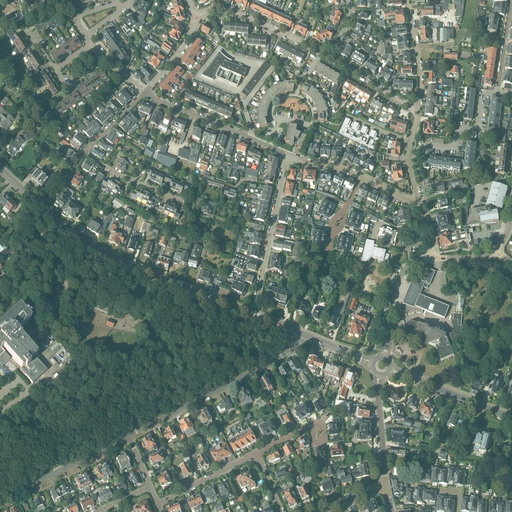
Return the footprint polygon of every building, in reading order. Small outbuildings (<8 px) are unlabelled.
[(22,0),(22,2),(24,5),(37,9),(44,6),(45,0),(22,0)] [(148,0),(148,3),(141,0),(140,2),(139,2),(138,6),(148,10),(152,0),(148,0)] [(256,12),(261,3),(254,0),(250,8),(252,9),(252,10),(256,12)] [(443,0),(438,0),(438,6),(442,6),(442,11),(448,11),(448,5),(444,5),(443,0)] [(462,17),(464,0),(462,0),(453,0),(453,5),(456,6),(455,18),(462,17)] [(265,5),(261,3),(256,12),(261,15),(265,5)] [(494,3),(493,8),(498,8),(501,9),(501,11),(505,11),(506,5),(494,3)] [(148,10),(138,6),(136,10),(137,10),(136,12),(143,15),(141,18),(138,20),(143,26),(146,24),(144,21),(148,10)] [(429,8),(429,12),(429,17),(440,17),(440,8),(429,8)] [(492,14),(497,15),(504,16),(505,11),(501,11),(501,9),(498,8),(493,8),(492,14)] [(271,19),(274,12),(273,12),(274,10),(272,9),(271,11),(269,10),(265,17),(271,19)] [(275,13),(274,12),(271,19),(276,22),(280,15),(277,14),(278,12),(276,11),(275,13)] [(335,12),(333,17),(340,20),(342,15),(340,14),(341,12),(338,11),(337,13),(335,12)] [(370,14),(367,13),(358,12),(357,19),(367,20),(367,16),(376,16),(376,14),(376,11),(370,11),(370,14)] [(385,20),(391,20),(404,18),(404,17),(403,11),(384,13),(385,20)] [(184,13),(176,15),(177,20),(178,19),(179,22),(185,20),(185,18),(185,17),(184,13)] [(9,25),(24,20),(22,14),(13,17),(13,15),(5,17),(7,21),(9,25)] [(282,16),(280,15),(276,22),(281,24),(284,17),(285,15),(283,14),(282,16)] [(143,26),(138,20),(136,21),(132,16),(130,17),(130,16),(126,19),(132,28),(135,26),(138,29),(143,26)] [(331,21),(329,26),(331,27),(331,26),(332,24),(336,26),(336,24),(338,24),(340,20),(333,17),(331,21)] [(132,28),(126,19),(122,21),(123,22),(121,23),(125,29),(123,31),(127,37),(132,33),(129,30),(132,28)] [(289,19),(286,26),(290,28),(291,26),(293,27),(295,24),(293,23),(293,21),(289,19)] [(425,26),(429,26),(429,20),(420,20),(420,28),(426,28),(425,26)] [(229,33),(230,25),(224,24),(223,29),(220,29),(220,35),(223,35),(223,32),(229,33)] [(301,33),(304,26),(299,24),(298,26),(296,25),(295,28),(297,29),(296,31),(301,33)] [(356,27),(365,31),(370,34),(371,26),(364,24),(363,25),(361,24),(360,25),(358,24),(357,24),(356,25),(356,26),(356,27)] [(173,32),(181,35),(183,32),(184,29),(181,28),(176,25),(175,26),(173,32)] [(212,33),(214,31),(204,25),(201,31),(208,35),(210,32),(212,33)] [(308,29),(304,26),(301,33),(305,35),(306,34),(308,35),(310,31),(308,30),(308,29)] [(364,33),(365,31),(356,27),(355,31),(369,37),(370,35),(364,33)] [(103,38),(104,40),(112,35),(109,30),(108,30),(107,29),(105,31),(106,32),(102,35),(103,37),(103,38)] [(323,32),(325,40),(329,38),(331,39),(334,33),(331,32),(327,30),(326,31),(323,32)] [(429,33),(432,33),(431,30),(428,30),(429,31),(422,31),(422,32),(421,33),(421,34),(422,35),(422,41),(429,41),(429,33)] [(453,30),(440,30),(440,43),(446,43),(446,41),(453,41),(453,30)] [(368,39),(369,37),(355,31),(353,34),(365,39),(365,38),(368,39)] [(181,35),(173,32),(170,38),(178,42),(179,39),(179,40),(181,35)] [(325,40),(323,32),(319,34),(318,33),(314,40),(320,43),(321,41),(325,40)] [(10,37),(14,44),(22,39),(23,38),(20,34),(19,35),(19,34),(16,36),(14,34),(10,37)] [(365,39),(353,34),(353,35),(352,35),(351,36),(352,37),(354,38),(354,39),(357,41),(356,42),(359,43),(365,45),(366,43),(364,41),(365,39)] [(78,36),(71,40),(76,48),(81,44),(83,42),(78,35),(78,36)] [(107,42),(108,44),(115,39),(112,35),(104,40),(106,43),(107,42)] [(22,40),(22,39),(14,44),(18,49),(25,44),(24,42),(25,42),(23,39),(22,40)] [(115,39),(108,44),(110,47),(109,48),(111,50),(119,44),(115,39)] [(260,39),(259,47),(266,47),(265,50),(269,51),(269,44),(266,44),(267,39),(260,39)] [(344,57),(354,41),(351,39),(350,42),(349,42),(347,46),(346,46),(341,55),(344,57)] [(66,44),(71,51),(76,48),(71,40),(66,44)] [(146,43),(154,48),(158,51),(160,48),(157,46),(148,40),(146,43)] [(168,40),(164,45),(171,51),(174,47),(175,45),(168,40)] [(194,45),(201,49),(204,44),(197,40),(194,45)] [(354,41),(344,57),(348,59),(353,50),(352,49),(354,45),(355,42),(354,41)] [(277,53),(280,55),(285,45),(280,43),(275,53),(277,54),(277,53)] [(26,45),(25,44),(18,49),(15,51),(18,55),(20,54),(21,54),(24,52),(28,49),(29,48),(27,45),(26,45)] [(62,57),(67,54),(62,47),(60,44),(58,45),(60,48),(57,50),(62,57)] [(71,51),(66,44),(62,47),(67,54),(71,51)] [(119,44),(111,50),(112,52),(113,51),(115,54),(122,49),(119,44)] [(169,54),(171,51),(164,45),(160,51),(167,56),(169,54)] [(194,45),(191,49),(197,53),(200,55),(201,53),(198,52),(200,50),(201,49),(194,45)] [(282,57),(284,58),(290,48),(285,45),(280,55),(283,56),(282,57)] [(376,53),(377,54),(380,55),(385,55),(384,49),(379,46),(376,53)] [(287,58),(290,60),(295,50),(290,48),(284,58),(286,59),(287,58)] [(122,49),(115,54),(117,56),(115,57),(117,59),(125,53),(122,49)] [(191,49),(188,54),(194,58),(196,56),(198,58),(200,55),(197,53),(191,49)] [(487,56),(488,56),(496,57),(497,50),(488,49),(487,56)] [(62,57),(57,50),(52,53),(52,52),(49,54),(53,61),(56,59),(57,61),(62,57)] [(292,62),(294,63),(300,53),(295,50),(290,60),(293,61),(292,62)] [(457,60),(457,54),(450,54),(450,51),(444,51),(444,54),(444,60),(457,60)] [(25,57),(28,62),(36,57),(33,52),(27,56),(25,54),(21,57),(20,57),(22,60),(25,57)] [(220,52),(219,52),(219,53),(201,76),(213,81),(215,76),(216,77),(215,78),(216,78),(220,69),(244,79),(247,71),(227,62),(228,60),(232,62),(231,61),(230,61),(228,60),(226,59),(226,58),(225,57),(223,56),(222,55),(220,53),(220,52)] [(352,62),(356,64),(360,56),(361,56),(361,55),(356,52),(355,53),(352,59),(353,60),(352,62)] [(117,59),(119,61),(120,61),(122,63),(125,60),(126,61),(129,59),(128,59),(129,58),(125,53),(117,59)] [(153,58),(160,64),(163,61),(165,59),(158,53),(153,58)] [(300,53),(294,63),(296,64),(297,67),(300,66),(300,65),(304,56),(300,53)] [(191,63),(194,64),(195,62),(192,61),(194,58),(188,54),(184,59),(191,63)] [(360,56),(356,64),(359,66),(360,64),(362,65),(365,59),(366,57),(361,55),(361,56),(360,56)] [(26,63),(29,68),(31,67),(39,62),(36,57),(28,62),(26,63)] [(160,64),(153,58),(151,57),(147,61),(156,69),(160,64)] [(373,63),(376,59),(373,57),(372,59),(371,58),(365,68),(371,72),(373,68),(371,67),(373,63)] [(192,66),(194,64),(191,63),(184,59),(181,63),(188,68),(190,65),(192,66)] [(384,68),(388,70),(389,70),(393,63),(392,63),(389,61),(386,67),(385,67),(384,68)] [(33,76),(34,75),(38,72),(36,70),(42,67),(39,62),(31,67),(29,68),(32,73),(33,76)] [(313,72),(318,74),(323,67),(323,66),(318,64),(319,63),(318,63),(313,72)] [(138,70),(133,75),(140,81),(144,77),(147,80),(150,77),(151,77),(152,76),(152,75),(152,74),(145,67),(140,72),(138,70)] [(318,75),(323,77),(327,70),(328,69),(323,67),(318,74),(318,75)] [(178,68),(174,72),(180,77),(184,73),(178,68)] [(383,79),(388,72),(389,70),(388,70),(384,68),(383,70),(383,69),(379,76),(383,79)] [(400,77),(406,77),(406,75),(411,75),(411,73),(412,73),(412,70),(411,70),(411,69),(402,69),(402,75),(400,75),(400,77)] [(39,82),(42,80),(50,75),(47,70),(41,74),(39,72),(38,72),(34,75),(39,82)] [(322,78),(327,80),(332,73),(333,72),(327,70),(323,77),(322,78)] [(388,72),(383,79),(388,82),(390,77),(393,79),(394,73),(389,70),(388,70),(389,70),(388,72)] [(97,74),(102,82),(111,76),(108,71),(104,74),(102,71),(97,74)] [(174,72),(170,76),(176,81),(178,83),(180,82),(177,80),(179,78),(180,77),(174,72)] [(327,81),(332,82),(337,75),(337,74),(332,73),(327,80),(327,81)] [(97,74),(93,78),(98,85),(102,82),(97,74)] [(50,75),(42,80),(46,84),(53,79),(50,75)] [(342,77),(337,75),(332,82),(332,83),(335,84),(330,93),(333,95),(339,86),(337,85),(342,77)] [(167,80),(172,85),(174,83),(176,85),(178,83),(176,81),(170,76),(167,80)] [(93,88),(98,85),(93,78),(88,81),(93,88)] [(53,79),(46,84),(49,89),(56,84),(53,79)] [(288,92),(287,82),(286,79),(284,80),(284,82),(283,82),(284,82),(283,84),(280,84),(283,93),(288,92)] [(167,80),(163,84),(171,91),(172,90),(170,88),(172,85),(167,80)] [(394,80),(393,85),(398,86),(397,88),(401,90),(406,91),(407,87),(405,87),(406,82),(404,81),(400,81),(400,80),(394,80)] [(88,81),(83,84),(90,94),(95,90),(93,88),(88,81)] [(283,93),(280,84),(279,81),(277,82),(277,84),(277,85),(277,86),(274,87),(279,95),(284,93),(283,93)] [(347,93),(352,84),(348,81),(342,90),(347,93)] [(306,95),(311,87),(308,86),(308,85),(308,82),(306,82),(305,84),(301,93),(306,95)] [(19,86),(24,91),(27,89),(23,83),(19,86)] [(56,84),(49,89),(54,96),(59,92),(58,90),(59,89),(56,84)] [(79,87),(78,87),(79,88),(77,90),(79,94),(80,94),(83,98),(90,94),(83,84),(82,85),(81,84),(78,86),(79,87)] [(169,93),(171,91),(163,84),(159,89),(165,94),(167,91),(169,93)] [(279,95),(274,87),(273,84),(270,86),(271,88),(272,89),(269,91),(275,98),(279,95)] [(353,93),(357,87),(352,84),(347,93),(349,94),(350,92),(353,93)] [(312,85),(311,87),(306,95),(310,98),(316,91),(313,89),(314,88),(314,86),(312,85)] [(357,87),(353,93),(352,96),(356,98),(362,89),(360,88),(361,87),(358,85),(357,87)] [(184,100),(190,102),(193,95),(188,92),(189,90),(186,88),(183,94),(186,95),(184,100)] [(118,93),(128,103),(130,100),(129,99),(131,97),(134,95),(129,90),(127,93),(123,89),(118,93)] [(275,98),(269,91),(267,89),(265,90),(266,92),(266,93),(267,94),(264,96),(272,101),(275,98)] [(313,102),(321,96),(318,94),(319,93),(320,91),(318,89),(316,91),(310,98),(313,102)] [(362,98),(366,92),(362,89),(356,98),(361,101),(362,98)] [(71,95),(71,96),(76,103),(78,106),(85,101),(83,98),(80,94),(79,94),(77,95),(76,92),(74,93),(73,92),(70,94),(71,95)] [(372,96),(366,92),(362,98),(368,102),(372,96)] [(125,106),(128,103),(118,93),(116,96),(117,97),(115,99),(122,106),(124,104),(125,106)] [(263,99),(261,102),(269,105),(272,102),(272,101),(264,96),(262,94),(260,96),(262,98),(263,99)] [(316,106),(324,102),(322,99),(323,98),(323,99),(323,98),(325,96),(323,94),(321,96),(313,102),(316,106)] [(196,105),(199,97),(193,95),(190,102),(196,105)] [(76,103),(71,96),(66,99),(71,106),(76,103)] [(375,109),(380,101),(378,100),(379,98),(377,96),(371,106),(370,108),(367,107),(363,113),(366,115),(369,110),(373,112),(375,109)] [(492,98),(491,104),(501,105),(502,100),(495,99),(495,97),(491,96),(491,98),(492,98)] [(202,107),(205,100),(199,97),(196,105),(202,107)] [(1,103),(4,106),(9,101),(6,98),(1,103)] [(71,106),(66,99),(61,102),(66,109),(71,106)] [(207,110),(211,102),(205,100),(202,107),(207,110)] [(269,105),(261,102),(258,100),(257,103),(259,104),(260,105),(258,108),(268,110),(270,106),(269,105)] [(382,102),(380,101),(375,109),(380,111),(386,102),(383,100),(382,102)] [(62,113),(66,109),(61,102),(60,101),(56,104),(57,105),(56,105),(57,107),(55,108),(56,109),(53,111),(56,116),(62,113)] [(112,102),(111,101),(109,103),(110,104),(107,107),(114,114),(115,114),(116,114),(118,112),(118,111),(119,109),(112,102)] [(317,110),(326,108),(325,105),(326,105),(326,104),(328,103),(327,101),(324,102),(316,106),(315,106),(317,110)] [(213,112),(216,104),(211,102),(207,110),(213,112)] [(139,115),(140,116),(142,116),(142,117),(143,117),(148,105),(143,103),(143,104),(142,103),(140,107),(141,108),(138,115),(139,115)] [(219,114),(222,107),(216,104),(213,112),(219,114)] [(143,117),(142,120),(141,122),(143,123),(146,115),(148,116),(152,107),(148,105),(143,117)] [(383,121),(384,119),(391,108),(387,105),(382,113),(384,114),(382,118),(381,117),(380,119),(383,121)] [(225,117),(228,109),(222,107),(219,114),(225,117)] [(425,113),(425,114),(425,115),(432,116),(435,116),(436,116),(438,114),(438,111),(437,109),(436,108),(433,108),(426,107),(426,108),(425,108),(425,110),(426,111),(425,112),(425,113)] [(103,108),(101,110),(109,119),(113,116),(107,109),(105,110),(103,108)] [(396,110),(391,108),(384,119),(386,120),(388,117),(390,118),(390,117),(391,117),(396,110)] [(228,109),(225,117),(230,119),(234,112),(228,109)] [(100,116),(106,122),(109,119),(101,110),(99,112),(101,114),(100,116)] [(152,120),(151,122),(154,124),(156,119),(157,119),(160,112),(157,111),(156,112),(155,112),(152,120)] [(156,119),(154,124),(157,126),(162,115),(162,113),(160,112),(157,119),(156,119)] [(106,123),(106,122),(100,116),(98,117),(95,114),(93,116),(94,117),(103,126),(104,125),(105,126),(107,124),(106,123)] [(126,119),(136,129),(137,128),(138,128),(139,128),(135,124),(137,122),(135,120),(130,115),(129,116),(128,117),(128,118),(126,119)] [(5,119),(5,118),(3,120),(4,121),(0,124),(0,126),(5,132),(13,122),(16,125),(21,120),(18,117),(14,121),(8,116),(5,119)] [(168,125),(171,120),(166,117),(164,122),(161,121),(160,124),(161,124),(158,130),(166,133),(169,126),(168,125)] [(85,121),(96,132),(100,129),(93,122),(91,120),(91,121),(89,119),(87,122),(86,120),(85,121)] [(134,131),(136,129),(126,119),(123,123),(130,130),(132,132),(134,131)] [(346,119),(338,134),(341,136),(345,138),(347,138),(349,135),(344,133),(346,129),(350,131),(352,128),(349,127),(351,123),(351,122),(351,123),(349,122),(350,121),(346,119)] [(404,134),(407,123),(403,122),(393,119),(390,128),(401,132),(401,133),(404,134)] [(177,130),(180,122),(175,120),(172,127),(177,130)] [(267,120),(258,121),(255,122),(255,124),(258,124),(257,125),(258,125),(258,124),(259,124),(259,128),(269,125),(269,124),(268,125),(267,120)] [(88,127),(87,128),(86,129),(93,135),(96,132),(85,121),(83,122),(88,127)] [(67,122),(61,128),(64,131),(70,125),(67,122)] [(80,132),(83,135),(84,134),(85,135),(85,134),(89,139),(91,138),(93,136),(93,135),(86,129),(87,128),(80,122),(79,123),(79,124),(75,127),(77,128),(80,132)] [(186,124),(180,122),(177,130),(183,132),(186,124)] [(130,134),(132,132),(130,130),(123,123),(119,127),(126,134),(128,132),(130,134)] [(349,135),(347,138),(348,139),(351,140),(355,142),(356,142),(357,139),(353,137),(354,133),(359,135),(360,133),(358,131),(360,127),(359,126),(359,127),(358,126),(358,125),(359,125),(355,123),(354,123),(352,128),(350,131),(349,135)] [(301,150),(307,137),(301,134),(296,133),(297,127),(289,125),(289,126),(288,129),(287,132),(285,139),(286,140),(285,143),(294,145),(294,143),(297,144),(296,145),(299,146),(298,148),(301,150)] [(359,144),(361,145),(364,146),(366,143),(361,141),(363,137),(368,139),(369,137),(366,135),(368,131),(367,130),(367,129),(363,127),(360,133),(359,135),(357,139),(356,142),(359,144)] [(124,137),(124,136),(120,133),(121,132),(115,129),(113,132),(122,137),(123,136),(124,137)] [(200,140),(201,135),(200,134),(201,131),(195,129),(192,137),(195,138),(194,141),(199,142),(199,140),(200,140)] [(31,130),(24,137),(27,142),(35,135),(31,130)] [(364,146),(364,147),(368,148),(370,149),(373,151),(375,147),(370,145),(372,141),(374,142),(374,141),(377,142),(379,138),(378,139),(375,138),(377,135),(376,135),(375,134),(376,133),(376,134),(376,133),(372,131),(371,131),(369,137),(368,139),(366,143),(364,146)] [(79,135),(74,140),(82,147),(82,146),(84,148),(86,145),(85,144),(87,142),(82,138),(84,136),(83,135),(80,132),(78,134),(79,135)] [(113,144),(118,137),(111,132),(108,137),(107,137),(106,139),(106,140),(113,144)] [(217,135),(213,134),(209,146),(213,147),(217,135)] [(21,145),(24,142),(18,137),(13,143),(14,144),(7,153),(12,157),(21,145)] [(228,139),(223,137),(220,146),(219,150),(224,151),(228,139)] [(146,147),(149,140),(143,138),(140,144),(146,147)] [(83,148),(82,147),(74,140),(70,145),(77,152),(79,150),(81,151),(83,148)] [(230,158),(231,154),(232,155),(233,152),(232,152),(235,142),(233,141),(234,141),(231,140),(231,141),(229,140),(225,156),(230,158)] [(110,149),(111,148),(107,145),(107,144),(105,143),(105,144),(102,142),(101,144),(100,144),(99,145),(99,146),(105,151),(105,150),(107,151),(109,149),(109,148),(110,149)] [(180,150),(178,158),(196,164),(198,157),(199,154),(200,147),(192,144),(189,153),(180,150)] [(476,145),(467,144),(464,170),(473,171),(476,145)] [(59,150),(59,151),(65,155),(65,154),(73,160),(76,156),(68,150),(65,148),(64,150),(58,146),(56,148),(59,150)] [(147,150),(145,153),(151,157),(154,152),(147,147),(146,149),(147,150)] [(347,161),(353,150),(353,149),(351,148),(349,152),(347,151),(343,159),(347,161)] [(92,153),(92,154),(93,154),(92,154),(102,160),(105,155),(106,155),(107,155),(109,156),(110,155),(106,152),(106,153),(104,152),(103,152),(102,153),(96,149),(94,151),(93,151),(92,153)] [(355,155),(353,154),(355,150),(353,149),(353,150),(347,161),(351,163),(355,155)] [(70,165),(73,160),(65,154),(65,155),(59,151),(56,156),(62,160),(62,159),(70,165)] [(247,158),(253,161),(256,152),(253,151),(253,152),(250,151),(247,158)] [(259,154),(256,152),(253,161),(259,163),(262,155),(259,154)] [(177,159),(159,153),(156,161),(168,165),(167,168),(174,170),(177,159)] [(357,167),(364,154),(363,155),(361,154),(359,158),(357,156),(353,164),(357,167)] [(366,155),(364,154),(357,167),(361,168),(365,160),(366,158),(366,157),(366,156),(365,156),(366,155)] [(269,162),(268,165),(277,166),(278,163),(277,163),(278,160),(275,160),(276,156),(272,156),(272,159),(268,158),(267,162),(269,162)] [(198,157),(196,164),(201,165),(199,168),(199,170),(204,172),(204,170),(206,171),(207,168),(207,167),(209,161),(203,159),(201,158),(198,157)] [(363,170),(367,172),(373,160),(370,158),(368,162),(367,162),(363,170)] [(122,173),(128,164),(121,159),(115,168),(122,173)] [(430,160),(425,160),(424,169),(429,169),(429,168),(460,172),(461,163),(430,159),(430,160)] [(99,166),(95,163),(94,165),(88,161),(87,161),(86,160),(84,164),(85,164),(84,166),(83,165),(81,169),(89,174),(89,173),(93,175),(96,171),(92,168),(94,166),(97,168),(99,166)] [(390,172),(391,176),(402,174),(401,169),(400,169),(400,167),(388,170),(389,172),(390,172)] [(155,183),(159,175),(154,172),(155,170),(150,168),(147,174),(151,175),(149,181),(155,183)] [(234,168),(233,172),(231,178),(237,180),(239,174),(243,176),(243,170),(237,169),(234,168)] [(32,183),(35,186),(44,176),(39,171),(32,179),(34,181),(32,183)] [(402,174),(391,176),(392,179),(390,180),(391,182),(402,180),(402,178),(403,178),(402,174)] [(80,183),(83,179),(78,175),(71,184),(72,184),(72,186),(73,186),(75,186),(77,188),(79,189),(80,188),(81,187),(82,186),(82,185),(82,184),(80,183)] [(98,175),(94,181),(101,185),(104,179),(98,175)] [(164,177),(159,175),(155,183),(161,186),(163,181),(167,182),(170,177),(165,175),(164,177)] [(336,177),(334,177),(333,179),(334,180),(333,182),(331,186),(333,187),(332,190),(334,191),(341,177),(337,175),(336,177)] [(44,176),(35,186),(39,189),(40,187),(42,189),(42,188),(44,191),(47,187),(45,185),(47,183),(51,187),(53,184),(44,176)] [(170,177),(167,182),(166,185),(170,187),(169,189),(175,192),(179,183),(174,181),(174,179),(170,177)] [(345,178),(341,177),(334,191),(336,192),(339,186),(341,186),(345,178)] [(111,192),(112,190),(117,182),(112,179),(109,183),(105,181),(102,186),(101,186),(101,187),(101,188),(102,189),(103,190),(104,190),(105,190),(106,189),(111,192)] [(225,184),(211,180),(210,185),(224,188),(225,184)] [(345,194),(351,182),(347,180),(343,188),(345,189),(344,191),(343,190),(342,194),(344,195),(345,194)] [(463,184),(462,180),(457,180),(457,181),(451,182),(451,186),(460,185),(461,192),(468,191),(467,183),(463,184)] [(123,186),(117,182),(112,190),(117,193),(116,195),(120,198),(125,190),(124,191),(121,188),(123,186)] [(355,183),(351,182),(345,194),(347,195),(349,191),(351,191),(355,183)] [(179,183),(175,192),(181,195),(183,189),(186,191),(187,191),(190,186),(185,183),(184,185),(179,183)] [(287,183),(285,189),(296,191),(297,186),(294,185),(294,184),(287,183)] [(432,194),(444,192),(444,189),(447,188),(446,183),(439,184),(438,184),(436,184),(431,185),(431,186),(430,187),(430,189),(431,190),(432,190),(432,194)] [(468,226),(479,225),(479,226),(484,225),(484,224),(498,222),(497,213),(496,213),(495,208),(501,210),(507,189),(492,185),(486,208),(486,209),(485,210),(485,208),(469,211),(470,217),(468,218),(467,211),(468,211),(468,207),(462,208),(462,215),(461,222),(462,228),(468,226)] [(359,200),(365,189),(361,186),(357,194),(359,196),(358,199),(358,200),(359,200)] [(227,198),(227,197),(235,200),(238,193),(229,190),(226,189),(224,197),(227,198)] [(296,191),(285,189),(284,195),(292,197),(294,197),(296,191)] [(365,189),(359,200),(358,203),(356,208),(359,209),(361,205),(360,204),(361,202),(362,201),(361,201),(363,197),(365,198),(369,190),(365,189)] [(137,199),(142,201),(146,192),(140,190),(138,193),(137,193),(137,192),(134,191),(131,199),(136,201),(137,199)] [(66,202),(69,197),(66,195),(68,193),(65,191),(62,195),(56,203),(55,205),(58,207),(59,205),(63,207),(67,202),(66,202)] [(151,195),(146,192),(142,201),(147,203),(146,205),(151,207),(151,206),(154,208),(157,201),(150,198),(151,195)] [(366,205),(369,206),(375,194),(371,192),(367,199),(368,200),(366,204),(367,204),(366,205)] [(375,194),(369,206),(371,208),(373,204),(373,203),(375,203),(379,195),(375,194)] [(0,203),(4,207),(10,201),(4,195),(1,197),(0,198),(1,200),(0,201),(0,203)] [(377,211),(379,212),(385,199),(381,197),(377,205),(379,206),(377,211)] [(294,204),(292,203),(293,201),(287,200),(283,199),(282,205),(293,208),(294,204)] [(385,199),(379,212),(381,213),(383,209),(383,208),(384,208),(385,208),(387,206),(389,204),(388,203),(389,200),(385,199)] [(448,211),(450,210),(455,209),(454,206),(450,207),(448,199),(445,199),(438,201),(439,207),(440,207),(440,210),(447,208),(448,211)] [(260,205),(260,207),(268,209),(269,204),(261,202),(253,200),(252,203),(257,204),(260,205)] [(10,201),(4,207),(9,212),(11,210),(12,211),(14,208),(15,206),(10,201)] [(73,220),(79,211),(71,206),(72,204),(69,201),(68,203),(69,204),(63,212),(63,213),(62,214),(62,215),(65,217),(66,217),(67,215),(73,220)] [(324,201),(321,207),(331,212),(332,210),(334,210),(335,207),(334,206),(334,205),(328,202),(324,201)] [(169,213),(173,204),(167,202),(165,207),(161,205),(160,208),(158,211),(163,213),(164,211),(169,213)] [(210,215),(212,209),(213,209),(215,204),(207,202),(206,208),(205,208),(204,214),(206,214),(206,217),(211,219),(212,215),(210,215)] [(173,204),(169,213),(174,215),(173,218),(178,220),(181,214),(177,212),(179,207),(173,204)] [(126,210),(133,215),(135,211),(129,206),(126,210)] [(318,213),(318,214),(322,215),(328,218),(331,212),(321,207),(318,213)] [(393,218),(394,219),(398,218),(410,215),(409,210),(398,212),(399,215),(398,215),(393,216),(393,218)] [(436,219),(437,224),(451,220),(449,214),(450,213),(450,210),(448,211),(443,212),(444,215),(437,216),(437,218),(436,219)] [(12,225),(16,223),(13,216),(13,215),(11,213),(7,217),(9,219),(12,225)] [(351,213),(349,217),(351,218),(350,220),(361,223),(363,217),(363,216),(359,215),(352,213),(352,214),(351,213)] [(410,223),(409,221),(411,221),(410,215),(398,218),(394,219),(395,221),(393,221),(394,226),(410,223)] [(128,217),(124,227),(131,229),(135,219),(128,217)] [(244,220),(243,225),(247,227),(263,231),(265,225),(244,220)] [(350,220),(348,227),(355,229),(358,230),(361,223),(350,220)] [(453,227),(452,227),(451,220),(437,224),(438,228),(439,228),(440,230),(447,228),(448,231),(454,230),(453,227)] [(88,230),(87,231),(87,232),(89,233),(90,233),(91,231),(96,235),(96,234),(97,234),(99,236),(105,226),(106,227),(107,224),(104,222),(103,222),(102,224),(98,222),(97,222),(96,222),(96,223),(92,221),(87,229),(88,230)] [(109,242),(110,242),(110,243),(112,244),(112,243),(115,244),(119,235),(120,233),(116,231),(115,234),(114,233),(117,227),(113,225),(110,232),(112,233),(109,242)] [(395,245),(398,233),(391,231),(391,230),(387,228),(387,229),(380,228),(377,240),(395,245)] [(315,231),(314,238),(325,239),(326,232),(319,231),(315,231)] [(244,237),(250,238),(262,241),(263,236),(245,232),(244,237)] [(465,242),(471,241),(469,235),(466,235),(466,233),(460,234),(460,232),(456,233),(456,232),(444,235),(444,237),(441,237),(443,246),(446,246),(446,245),(450,244),(465,241),(465,242)] [(128,250),(135,252),(140,235),(134,233),(128,250)] [(122,236),(119,235),(115,244),(115,245),(117,246),(118,245),(118,246),(119,245),(120,244),(120,242),(122,243),(125,237),(125,235),(123,234),(122,236)] [(340,236),(338,243),(349,246),(351,239),(347,238),(340,236)] [(314,245),(313,245),(317,245),(324,246),(325,245),(326,246),(326,242),(325,242),(325,239),(314,238),(314,245)] [(371,257),(377,259),(379,259),(378,262),(386,264),(387,258),(389,258),(389,255),(385,254),(386,251),(377,249),(378,246),(373,245),(374,242),(366,240),(361,261),(369,262),(371,257)] [(292,246),(274,242),(273,249),(281,251),(282,250),(291,252),(292,246)] [(150,257),(153,245),(146,243),(143,255),(150,257)] [(303,245),(295,243),(292,258),(301,259),(303,245)] [(336,245),(336,249),(337,249),(337,250),(344,252),(348,253),(348,252),(349,246),(338,243),(338,246),(336,245)] [(198,260),(202,247),(193,245),(189,258),(190,258),(188,266),(190,267),(191,267),(196,268),(198,260)] [(6,249),(1,254),(4,257),(9,252),(6,249)] [(185,265),(188,255),(185,254),(185,252),(179,250),(177,254),(176,254),(173,260),(174,260),(173,262),(174,264),(177,265),(178,264),(179,262),(180,263),(181,264),(184,265),(185,265)] [(259,254),(247,251),(246,258),(251,260),(251,257),(258,259),(259,254)] [(249,266),(251,262),(251,260),(246,258),(235,254),(231,266),(243,271),(245,265),(249,266)] [(167,270),(170,260),(160,257),(157,267),(167,270)] [(271,263),(280,265),(281,262),(283,263),(283,260),(272,257),(272,260),(271,259),(271,260),(270,260),(270,262),(271,263)] [(257,264),(251,262),(249,266),(248,270),(255,272),(257,264)] [(280,265),(271,263),(270,264),(269,266),(270,266),(270,267),(270,270),(280,272),(281,269),(280,269),(280,265)] [(412,278),(411,283),(406,295),(402,304),(406,306),(406,308),(410,309),(407,315),(409,315),(414,313),(415,312),(420,314),(422,313),(423,310),(444,319),(449,307),(420,295),(423,287),(427,289),(428,285),(429,285),(435,272),(425,268),(423,273),(420,272),(418,278),(418,279),(418,280),(412,278)] [(204,282),(207,273),(206,273),(207,270),(204,270),(204,272),(201,271),(198,280),(204,282)] [(369,289),(367,293),(376,295),(375,296),(380,298),(384,280),(385,280),(387,275),(373,272),(372,277),(369,289)] [(211,274),(207,273),(204,282),(209,284),(210,282),(211,283),(213,276),(216,277),(215,280),(217,281),(219,276),(212,273),(211,274)] [(226,279),(219,276),(217,281),(216,284),(225,287),(232,290),(232,291),(232,292),(234,293),(235,292),(236,292),(238,293),(242,295),(242,294),(245,295),(247,290),(244,289),(245,288),(240,286),(241,285),(238,284),(238,285),(234,283),(233,286),(225,283),(226,279)] [(279,291),(275,289),(274,289),(275,285),(271,284),(269,288),(266,297),(265,299),(270,301),(271,299),(276,301),(279,291)] [(279,291),(276,301),(280,302),(279,304),(284,306),(285,304),(288,294),(289,292),(286,290),(285,293),(283,293),(284,292),(279,291)] [(346,311),(353,292),(349,290),(342,309),(343,309),(341,315),(344,316),(346,311)] [(114,307),(93,298),(91,302),(113,310),(114,307)] [(358,302),(353,300),(349,310),(354,312),(358,302)] [(307,306),(308,304),(301,301),(297,311),(300,312),(299,313),(302,314),(303,313),(305,314),(308,306),(307,306)] [(0,368),(12,358),(22,368),(20,370),(32,384),(47,371),(37,360),(33,363),(31,361),(37,354),(16,332),(31,318),(20,306),(0,324),(0,368)] [(322,313),(323,310),(316,308),(312,317),(314,318),(314,319),(319,320),(320,317),(321,317),(323,313),(322,313)] [(339,319),(339,316),(332,314),(331,316),(328,323),(330,324),(330,325),(333,326),(333,325),(336,326),(339,319)] [(461,327),(462,314),(453,314),(453,320),(452,320),(452,325),(453,325),(453,333),(446,336),(445,335),(412,322),(403,326),(408,337),(414,335),(422,338),(425,346),(429,344),(435,346),(441,361),(454,355),(451,347),(459,343),(461,327)] [(362,338),(369,320),(356,315),(349,334),(350,335),(351,336),(352,336),(353,335),(359,337),(362,338)] [(322,369),(324,365),(320,363),(320,361),(319,361),(320,360),(317,359),(312,357),(309,357),(308,361),(310,362),(309,367),(312,368),(311,372),(315,373),(315,372),(317,372),(317,370),(319,370),(320,369),(322,369)] [(298,372),(302,370),(296,360),(288,364),(294,373),(297,371),(298,372)] [(325,381),(326,380),(330,381),(331,377),(334,368),(335,366),(331,364),(330,367),(328,366),(323,380),(325,381)] [(293,379),(287,370),(287,371),(284,367),(279,371),(284,380),(287,378),(288,377),(290,381),(293,379)] [(334,368),(331,377),(332,378),(331,383),(333,384),(335,379),(339,380),(342,371),(343,368),(339,367),(338,369),(334,368)] [(342,387),(340,387),(339,390),(336,400),(338,400),(339,397),(344,398),(347,388),(350,389),(351,389),(352,386),(353,385),(354,384),(354,382),(354,380),(357,381),(358,376),(355,376),(356,375),(350,373),(350,372),(348,371),(347,372),(346,372),(342,387)] [(494,381),(495,381),(494,384),(492,390),(494,391),(494,392),(495,393),(494,394),(497,395),(497,394),(498,394),(499,392),(500,392),(503,385),(502,385),(504,379),(500,378),(501,375),(494,372),(491,380),(494,381)] [(308,375),(304,377),(308,382),(306,383),(308,388),(314,385),(308,375)] [(266,377),(265,378),(264,378),(263,378),(262,379),(262,380),(262,381),(260,382),(265,391),(267,394),(270,393),(270,394),(274,392),(272,387),(268,382),(271,380),(269,376),(266,378),(266,377)] [(476,395),(480,384),(475,382),(471,393),(472,394),(475,395),(476,395)] [(292,388),(288,391),(293,398),(297,395),(292,388)] [(400,400),(402,393),(399,392),(400,392),(394,390),(392,389),(391,390),(391,391),(391,393),(392,393),(391,397),(391,398),(398,401),(398,399),(400,400)] [(251,395),(249,391),(247,392),(246,392),(245,390),(244,390),(241,391),(241,392),(238,394),(239,396),(238,397),(241,401),(243,405),(244,404),(245,407),(252,403),(249,397),(249,396),(251,395)] [(417,415),(418,410),(415,409),(416,406),(415,406),(418,400),(415,399),(415,398),(411,397),(410,397),(408,405),(411,407),(411,408),(415,410),(414,414),(417,415)] [(215,406),(219,414),(225,410),(224,408),(225,408),(228,412),(232,410),(233,410),(235,409),(233,405),(231,407),(227,399),(215,406)] [(318,400),(312,403),(319,414),(320,415),(322,413),(322,412),(324,411),(322,408),(324,407),(321,401),(319,402),(318,400)] [(349,416),(351,403),(336,401),(334,413),(349,416)] [(299,407),(305,418),(307,417),(307,418),(310,416),(309,415),(310,415),(308,412),(310,411),(309,410),(311,409),(308,403),(299,407)] [(421,419),(422,420),(422,421),(425,422),(425,420),(429,421),(433,412),(434,413),(436,412),(438,409),(437,407),(433,405),(431,406),(428,405),(427,406),(423,404),(419,414),(421,415),(419,419),(421,420),(421,419)] [(305,418),(299,407),(290,412),(294,419),(296,417),(297,419),(298,418),(300,421),(300,420),(301,421),(303,420),(303,419),(305,418)] [(369,419),(370,410),(359,408),(357,408),(355,416),(358,416),(357,418),(362,419),(362,417),(369,419)] [(209,424),(212,423),(211,421),(212,421),(209,416),(211,414),(209,411),(207,412),(207,411),(203,413),(203,412),(201,412),(199,413),(199,414),(200,416),(198,417),(202,425),(199,426),(202,432),(205,430),(203,425),(204,424),(208,422),(209,424)] [(287,412),(279,416),(283,424),(285,422),(288,428),(294,424),(292,421),(289,415),(287,412)] [(459,418),(460,416),(456,414),(455,417),(452,415),(451,415),(450,418),(451,419),(450,422),(449,422),(447,426),(451,427),(452,426),(455,427),(459,418)] [(329,424),(330,431),(329,431),(330,436),(338,435),(337,428),(340,428),(339,418),(333,419),(333,424),(329,424)] [(182,427),(180,428),(183,434),(185,433),(187,437),(191,435),(189,431),(193,429),(191,425),(193,423),(191,419),(188,421),(187,420),(185,421),(184,421),(183,422),(183,423),(180,424),(182,427)] [(265,425),(270,435),(272,434),(273,435),(275,434),(275,433),(275,432),(274,429),(275,429),(275,428),(277,426),(274,420),(265,424),(265,425)] [(411,425),(412,422),(405,420),(403,427),(413,429),(414,426),(411,425)] [(465,429),(467,423),(459,421),(457,427),(465,429)] [(268,436),(270,435),(265,425),(265,424),(264,422),(259,425),(260,427),(256,429),(259,435),(262,434),(262,435),(263,435),(265,438),(266,437),(266,438),(269,437),(268,436)] [(392,435),(391,436),(393,436),(405,438),(407,428),(400,426),(399,431),(392,430),(392,431),(391,431),(391,435),(392,435)] [(234,453),(256,442),(249,428),(227,439),(234,453)] [(373,428),(371,428),(359,429),(357,429),(357,434),(357,440),(360,440),(365,441),(365,439),(367,440),(371,440),(371,435),(373,435),(373,428)] [(171,439),(176,437),(172,429),(169,430),(169,429),(167,430),(167,431),(167,432),(163,434),(167,442),(171,440),(171,439)] [(486,452),(490,436),(483,434),(483,436),(475,435),(473,445),(472,449),(474,450),(474,451),(477,452),(478,450),(486,452)] [(299,450),(300,450),(309,446),(309,440),(305,442),(303,439),(302,437),(299,439),(300,441),(301,443),(298,444),(300,447),(298,448),(299,450)] [(144,443),(142,444),(144,448),(146,447),(148,451),(153,449),(155,452),(157,451),(156,447),(152,439),(148,441),(147,440),(143,442),(144,443)] [(331,450),(331,453),(330,453),(330,457),(332,457),(344,456),(343,449),(340,449),(340,447),(341,447),(340,443),(333,444),(334,447),(335,447),(335,450),(331,450)] [(224,459),(231,456),(225,444),(220,447),(219,445),(215,447),(215,448),(210,451),(212,454),(211,454),(216,464),(222,461),(222,462),(225,461),(224,459)] [(285,454),(284,455),(287,461),(289,460),(288,457),(294,454),(290,446),(289,447),(288,445),(285,446),(286,448),(283,450),(285,454)] [(164,449),(157,452),(159,454),(157,455),(155,456),(149,458),(151,462),(150,463),(151,464),(152,465),(152,466),(153,465),(154,468),(158,466),(157,463),(164,461),(162,457),(167,455),(164,449)] [(317,450),(318,459),(315,459),(316,465),(321,464),(321,461),(325,461),(324,450),(321,450),(321,449),(317,450)] [(388,455),(388,457),(392,457),(392,455),(398,456),(397,458),(406,459),(407,456),(407,452),(405,452),(403,452),(403,451),(401,451),(401,452),(398,451),(398,450),(389,449),(388,455)] [(446,460),(447,452),(445,452),(445,451),(442,451),(440,451),(438,458),(442,458),(441,460),(446,460)] [(208,464),(209,463),(207,460),(206,460),(205,458),(207,457),(204,452),(201,453),(203,456),(197,459),(200,465),(198,466),(200,470),(202,469),(209,466),(208,464)] [(116,465),(128,461),(127,458),(127,459),(125,455),(124,453),(120,454),(121,456),(116,459),(117,462),(115,463),(116,465)] [(279,458),(281,457),(280,455),(278,456),(277,453),(269,457),(267,458),(268,461),(270,461),(271,461),(272,463),(280,460),(279,458)] [(192,465),(192,464),(188,457),(183,460),(186,465),(180,468),(183,474),(181,475),(183,479),(185,478),(186,477),(187,478),(188,477),(189,476),(192,474),(191,473),(193,472),(191,468),(190,469),(188,466),(190,465),(190,466),(192,465)] [(128,461),(116,465),(118,468),(119,471),(126,468),(127,470),(130,469),(130,467),(128,463),(129,463),(128,461)] [(100,467),(107,480),(109,479),(107,476),(111,474),(108,468),(110,467),(108,464),(106,465),(106,464),(102,466),(100,467)] [(357,473),(357,474),(360,473),(361,478),(364,477),(365,481),(369,480),(369,477),(367,466),(365,467),(364,464),(362,464),(362,467),(356,468),(354,469),(355,473),(357,473)] [(94,471),(92,472),(94,475),(96,474),(99,480),(103,478),(103,479),(102,480),(104,483),(107,481),(107,480),(100,467),(98,468),(94,470),(94,471)] [(335,475),(333,468),(327,470),(330,477),(335,475)] [(456,472),(457,469),(448,468),(448,471),(447,482),(455,483),(456,472)] [(278,479),(287,475),(284,469),(275,473),(278,479)] [(419,480),(431,481),(432,472),(420,470),(419,480)] [(431,483),(439,484),(440,470),(432,470),(432,472),(431,481),(431,483)] [(448,471),(440,470),(439,484),(447,485),(447,482),(448,471)] [(301,473),(303,479),(309,477),(306,471),(301,473)] [(129,481),(131,484),(131,485),(133,484),(135,487),(140,484),(134,472),(129,474),(132,479),(131,480),(129,481)] [(341,479),(342,484),(342,485),(343,488),(347,487),(346,484),(351,483),(350,476),(348,477),(347,475),(344,476),(343,472),(337,473),(337,480),(341,479)] [(464,474),(464,473),(456,472),(455,483),(455,486),(463,486),(464,477),(465,477),(466,476),(466,475),(465,474),(464,474)] [(160,483),(161,484),(162,487),(163,488),(164,490),(168,489),(167,487),(172,486),(167,476),(166,473),(164,474),(164,475),(159,477),(160,479),(158,480),(159,483),(160,483)] [(82,476),(80,477),(89,494),(91,493),(88,489),(89,488),(88,486),(91,485),(91,484),(88,478),(90,477),(89,474),(87,475),(86,474),(82,476)] [(255,487),(254,484),(251,478),(252,478),(251,476),(250,476),(249,474),(237,479),(240,484),(241,489),(244,487),(249,485),(251,489),(255,487)] [(79,490),(83,488),(86,495),(87,494),(89,494),(80,477),(78,478),(74,480),(74,481),(72,482),(74,485),(76,484),(79,490)] [(391,480),(392,485),(393,485),(394,495),(395,495),(395,496),(396,497),(397,497),(398,497),(398,496),(399,495),(399,494),(402,494),(402,489),(402,483),(401,483),(400,478),(400,479),(399,478),(399,477),(398,477),(397,477),(396,478),(396,479),(391,480)] [(333,489),(332,486),(334,485),(333,481),(330,482),(330,480),(320,483),(324,493),(325,495),(329,494),(328,491),(330,491),(330,490),(333,489)] [(226,483),(224,484),(222,485),(221,485),(220,485),(220,486),(217,487),(220,494),(221,496),(226,494),(228,499),(234,497),(232,491),(230,492),(226,483)] [(69,489),(67,484),(61,487),(62,488),(58,490),(62,497),(72,492),(70,488),(69,489)] [(126,490),(123,484),(116,487),(119,493),(126,490)] [(104,486),(100,488),(106,501),(114,497),(112,493),(110,494),(108,491),(106,492),(104,486)] [(309,498),(305,489),(303,486),(299,489),(298,487),(295,488),(298,496),(299,495),(302,501),(304,500),(305,500),(306,502),(309,500),(308,498),(309,498)] [(209,490),(207,491),(213,504),(216,503),(215,501),(217,501),(215,497),(216,497),(212,489),(211,487),(208,489),(209,490)] [(106,501),(100,488),(95,490),(96,493),(98,492),(99,495),(97,497),(98,499),(95,500),(97,505),(106,501)] [(423,491),(424,491),(424,489),(415,488),(415,491),(414,502),(415,502),(423,503),(423,501),(423,491)] [(297,503),(298,503),(297,499),(295,500),(295,498),(294,495),(293,495),(293,494),(294,493),(292,489),(291,490),(288,491),(287,490),(283,492),(285,494),(284,494),(290,508),(294,506),(295,506),(297,505),(297,504),(297,503)] [(58,499),(60,498),(58,496),(59,495),(58,492),(57,492),(56,490),(50,493),(48,494),(50,498),(51,498),(54,504),(59,501),(58,499)] [(208,506),(213,504),(207,491),(206,492),(205,490),(202,491),(203,493),(202,493),(206,501),(207,504),(208,506)] [(415,491),(407,490),(406,499),(405,500),(404,500),(404,501),(405,502),(405,503),(406,503),(406,504),(414,505),(415,502),(414,502),(415,491)] [(423,491),(423,501),(435,502),(436,492),(424,491),(423,491)] [(83,496),(83,498),(88,508),(90,507),(91,509),(94,507),(93,506),(93,505),(90,498),(89,499),(87,494),(86,495),(83,496)] [(195,498),(193,499),(199,511),(201,511),(202,510),(200,506),(203,505),(199,496),(198,494),(194,496),(195,498)] [(446,501),(446,498),(438,497),(437,511),(445,511),(446,501)] [(36,508),(38,511),(44,509),(41,503),(43,502),(42,498),(40,499),(36,501),(36,499),(33,501),(37,508),(36,508)] [(86,509),(88,508),(83,498),(80,500),(81,502),(79,503),(83,511),(83,510),(83,511),(84,511),(87,511),(86,509)] [(199,511),(193,499),(191,500),(190,498),(186,499),(187,501),(191,510),(194,509),(195,511),(199,511)] [(461,511),(463,511),(469,511),(470,499),(462,498),(461,511)] [(469,511),(477,511),(478,502),(479,500),(470,499),(469,511)] [(376,505),(378,505),(377,501),(375,502),(364,506),(365,509),(362,510),(362,511),(364,511),(368,511),(375,511),(379,511),(376,505)] [(452,511),(454,501),(446,501),(445,511),(444,511),(452,511)] [(497,511),(498,504),(499,504),(499,501),(490,501),(489,511),(497,511)] [(477,511),(485,511),(486,503),(478,502),(477,511)] [(138,510),(138,511),(143,511),(149,510),(146,503),(142,505),(142,504),(141,503),(139,504),(140,505),(139,506),(133,509),(134,511),(138,510)]
